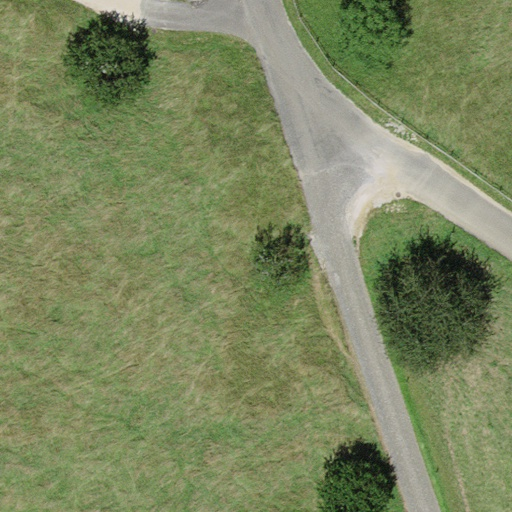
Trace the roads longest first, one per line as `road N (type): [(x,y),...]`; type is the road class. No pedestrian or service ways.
road 1 (unclassified): [(268,14),(393,359),(439,511)]
road 2 (unclassified): [(268,14),(389,150),(511,234)]
road 3 (track): [(135,0),(198,16),(268,14)]
